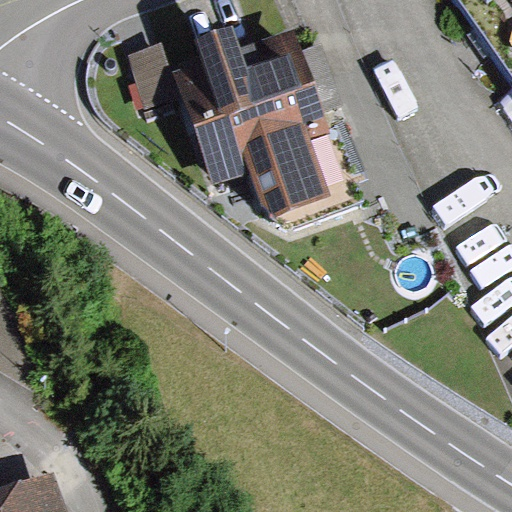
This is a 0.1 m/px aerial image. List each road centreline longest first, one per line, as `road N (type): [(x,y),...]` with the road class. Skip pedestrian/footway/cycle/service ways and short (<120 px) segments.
road 1 (tertiary): [(511,482),(0,118)]
road 2 (residential): [(87,511),(68,463),(0,398)]
